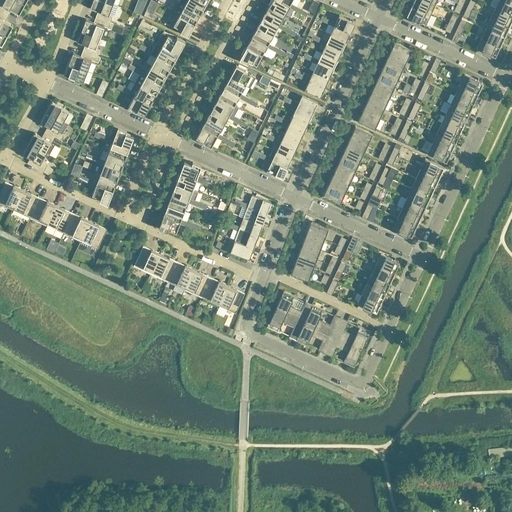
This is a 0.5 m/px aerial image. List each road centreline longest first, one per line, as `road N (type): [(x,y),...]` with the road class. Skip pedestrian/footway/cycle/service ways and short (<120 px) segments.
road 1 (residential): [(293,199),(378,18)]
road 2 (residential): [(423,257),(506,78)]
road 3 (residential): [(247,319),(252,336),(361,382),(389,329)]
road 4 (residential): [(172,140),(250,0)]
road 5 (residential): [(228,0),(155,132)]
road 6 (residential): [(423,257),(293,199)]
road 7 (residential): [(506,78),(378,18)]
road 8 (residential): [(389,329),(265,271)]
road 9 (residential): [(293,199),(172,140)]
road 10 (residential): [(261,282),(141,224)]
road 11 (residential): [(121,215),(5,160)]
